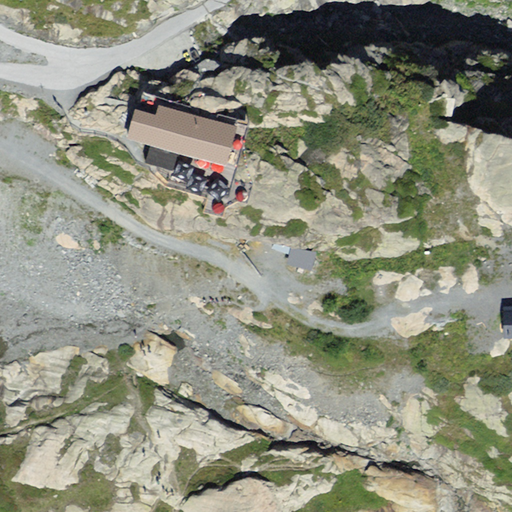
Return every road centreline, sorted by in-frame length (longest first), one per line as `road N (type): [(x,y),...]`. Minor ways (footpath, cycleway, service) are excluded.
road 1 (unclassified): [(0,156),(261,289)]
road 2 (unclassified): [(77,83),(153,56),(240,0)]
road 3 (unclassified): [(261,289),(325,325),(391,337)]
